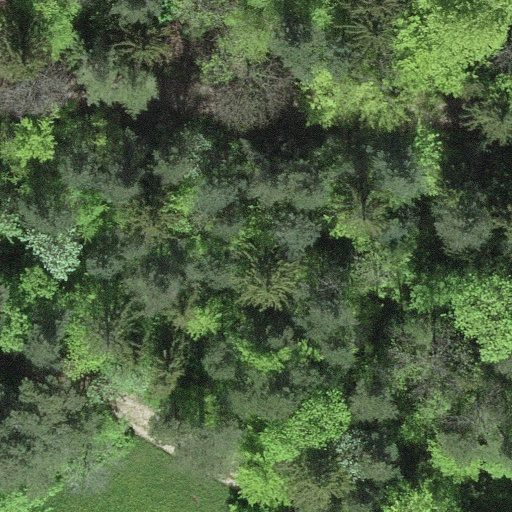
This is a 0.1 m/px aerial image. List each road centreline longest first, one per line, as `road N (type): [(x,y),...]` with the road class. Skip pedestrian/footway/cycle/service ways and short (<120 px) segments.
road 1 (track): [(0,88),(123,85),(511,117)]
road 2 (track): [(0,355),(298,511)]
